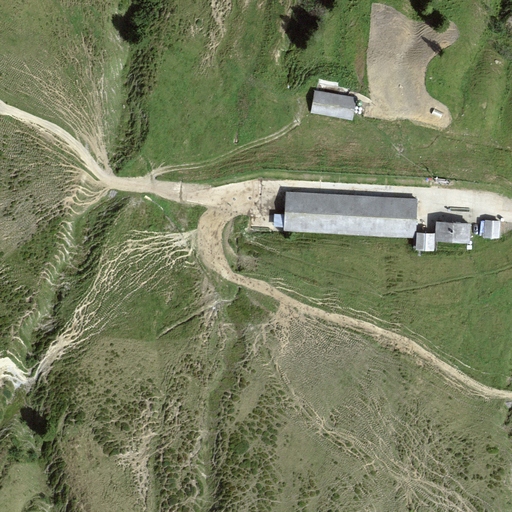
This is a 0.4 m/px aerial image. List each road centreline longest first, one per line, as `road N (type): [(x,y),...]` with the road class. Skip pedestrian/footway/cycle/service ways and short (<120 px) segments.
road 1 (track): [(211,192),(220,261),(511,392)]
road 2 (track): [(481,511),(434,483),(392,479),(356,438),(330,431),(284,388),(220,261)]
road 3 (track): [(511,215),(473,195),(283,184),(211,192),(148,187)]
road 4 (track): [(308,102),(285,129),(216,158),(161,168),(148,187)]
